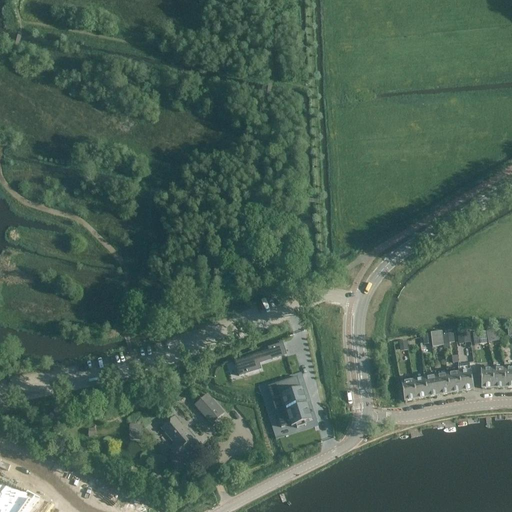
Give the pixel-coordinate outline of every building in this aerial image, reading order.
[(498,330),(487,332),(489,343),(500,341),(498,330)] [(444,345),(443,335),(442,332),(430,334),(432,344),(432,348),(444,346),(444,345)] [(457,333),(459,344),(471,343),(469,332),(457,333)] [(485,332),(473,334),(475,345),(487,344),(485,332)] [(454,333),(443,335),(444,345),(455,343),(454,333)] [(432,344),(430,334),(423,335),(424,345),(432,344)] [(399,343),(400,350),(407,349),(406,342),(399,343)] [(283,344),(268,348),(271,358),(276,357),(276,358),(286,355),(283,344)] [(255,355),(234,362),(239,377),(260,370),(255,355)] [(462,392),(459,374),(458,369),(447,371),(447,376),(450,394),(462,392)] [(493,389),(493,370),(481,371),(482,390),(493,389)] [(505,389),(504,370),(493,370),(493,389),(505,389)] [(450,394),(447,376),(447,371),(435,373),(436,377),(436,378),(439,396),(450,394)] [(470,372),(459,374),(462,392),(474,390),(470,372)] [(269,387),(268,387),(268,388),(273,401),(272,401),(273,402),(274,402),(274,401),(280,399),(283,409),(278,410),(277,410),(278,413),(282,425),(282,426),(283,427),(281,428),(281,429),(285,428),(285,427),(290,426),(291,428),(296,426),(297,429),(306,426),(305,423),(312,421),(302,388),(300,389),(297,378),(295,379),(288,381),(287,381),(278,384),(277,384),(269,387)] [(439,396),(436,378),(424,379),(428,398),(439,396)] [(428,398),(424,379),(413,381),(416,400),(428,398)] [(416,400),(413,381),(401,383),(404,402),(416,400)] [(224,414),(212,400),(207,395),(195,406),(199,411),(211,425),(224,414)] [(190,455),(200,446),(199,444),(199,445),(194,440),(195,440),(186,430),(185,431),(183,428),(175,418),(162,429),(175,444),(169,449),(180,462),(190,454),(190,455)] [(131,426),(131,436),(141,437),(141,427),(131,426)]
